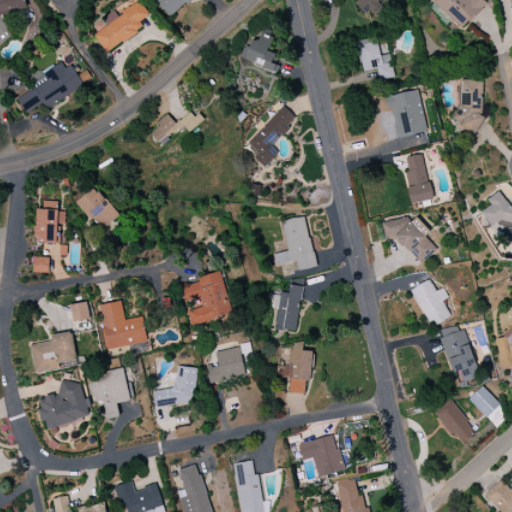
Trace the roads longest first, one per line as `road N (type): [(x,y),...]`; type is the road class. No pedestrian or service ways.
road 1 (residential): [(22,162),(7,363),(38,455),(88,465),(388,406)]
road 2 (residential): [(295,0),(414,511)]
road 3 (tertiary): [(0,166),(67,147),(121,114),(249,0)]
road 4 (residential): [(7,295),(163,269)]
